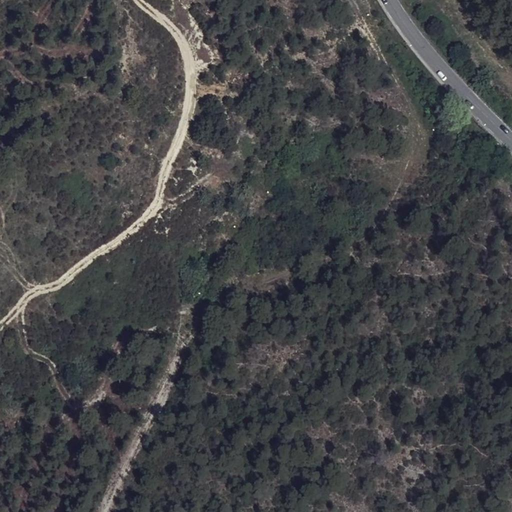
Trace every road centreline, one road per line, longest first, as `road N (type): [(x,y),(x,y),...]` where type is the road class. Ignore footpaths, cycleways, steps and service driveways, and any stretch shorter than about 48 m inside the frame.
road 1 (track): [(187,311),(182,347),(104,511)]
road 2 (secondary): [(393,0),(436,59),(511,137)]
